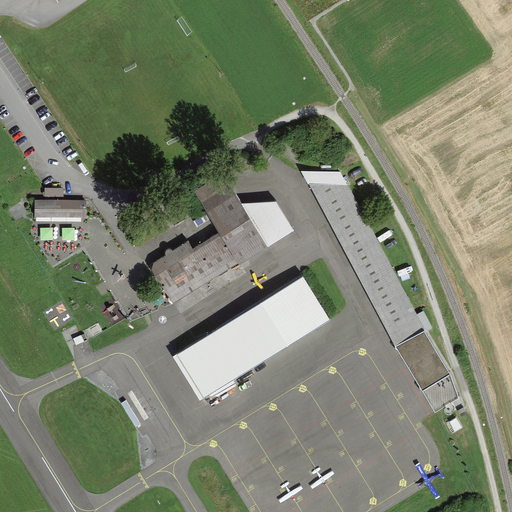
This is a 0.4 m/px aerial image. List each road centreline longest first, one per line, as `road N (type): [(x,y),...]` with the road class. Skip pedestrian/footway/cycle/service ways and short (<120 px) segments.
road 1 (track): [(499,511),(422,269),(372,170)]
road 2 (residential): [(0,81),(61,170),(108,197),(134,196)]
